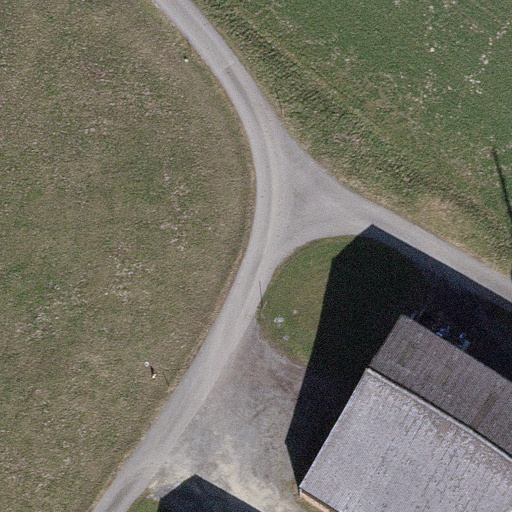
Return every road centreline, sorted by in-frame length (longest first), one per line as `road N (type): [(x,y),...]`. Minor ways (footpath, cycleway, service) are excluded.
road 1 (unclassified): [(154,457),(239,313),(287,177),(226,65),(170,0)]
road 2 (track): [(511,296),(287,177)]
